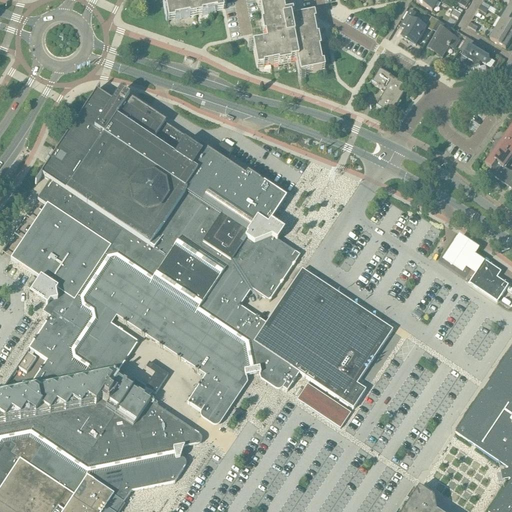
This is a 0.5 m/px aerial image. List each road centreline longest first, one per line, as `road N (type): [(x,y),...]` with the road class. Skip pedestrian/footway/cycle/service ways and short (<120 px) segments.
road 1 (secondary): [(396,149),(340,122),(87,41)]
road 2 (unclassified): [(309,511),(426,336)]
road 3 (unclassified): [(426,336),(318,262),(351,215)]
road 4 (unclassified): [(478,372),(385,511)]
road 5 (residential): [(438,94),(426,77),(324,18),(321,0)]
road 6 (secondary): [(511,225),(396,149)]
road 7 (unclassified): [(459,288),(351,215)]
road 8 (secondary): [(266,118),(385,165)]
